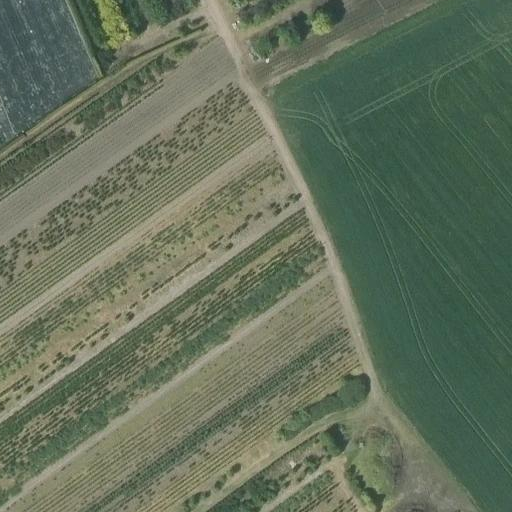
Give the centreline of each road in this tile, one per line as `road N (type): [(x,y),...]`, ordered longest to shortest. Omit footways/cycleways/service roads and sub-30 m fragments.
road 1 (track): [(211,0),(342,277),(375,398),(343,405),(200,511)]
road 2 (track): [(478,511),(375,398)]
